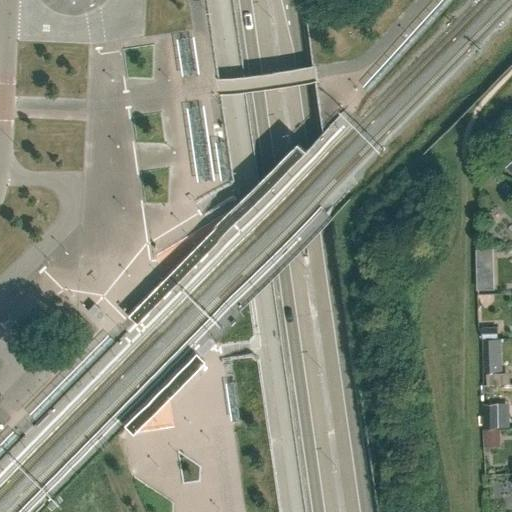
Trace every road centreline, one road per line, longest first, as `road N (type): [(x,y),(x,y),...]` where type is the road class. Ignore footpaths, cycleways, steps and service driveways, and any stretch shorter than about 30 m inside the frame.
road 1 (secondary): [(243,0),(318,511)]
road 2 (secondary): [(365,511),(293,0)]
road 3 (unclassified): [(0,167),(11,0)]
